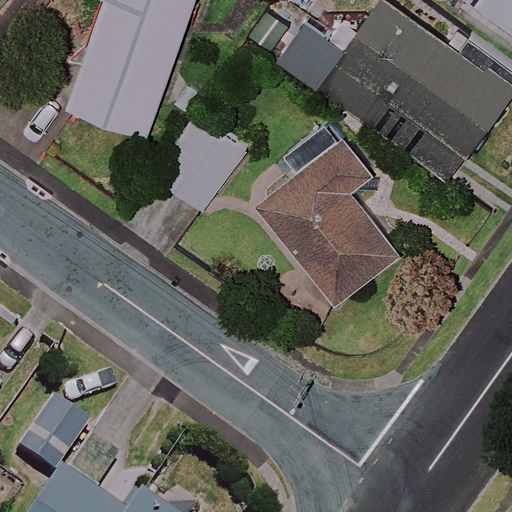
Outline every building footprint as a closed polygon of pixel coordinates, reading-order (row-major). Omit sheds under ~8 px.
[(195,0),(103,0),(68,105),(150,133),(195,0)] [(444,35),(394,0),(378,0),(347,44),(309,16),(281,56),(450,178),(511,92),(511,64),(494,52),(453,22),(444,35)] [(511,0),(474,0),(511,25),(511,0)] [(247,148),(203,115),(157,176),(201,209),(247,148)] [(373,171),(344,134),(261,200),(340,299),(401,250),(351,188),(373,171)] [(127,511),(108,511),(49,473),(24,511),(158,511),(137,498),(127,511)]
